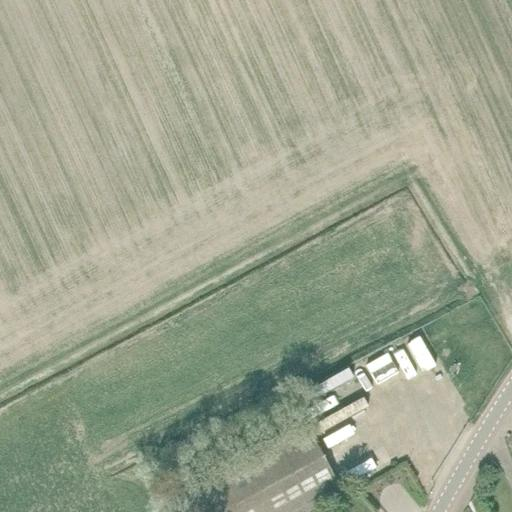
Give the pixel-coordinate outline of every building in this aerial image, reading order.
[(395,348),(379,354),(391,384),(407,378),(395,348)] [(417,388),(428,382),(409,349),(398,354),(417,388)] [(364,372),(377,403),(388,398),(374,368),(364,372)] [(392,401),(365,416),(371,427),(398,412),(392,401)] [(186,511),(309,511),(341,494),(302,424),(176,494),(186,511)] [(342,467),(349,480),(369,471),(363,457),(342,467)]
